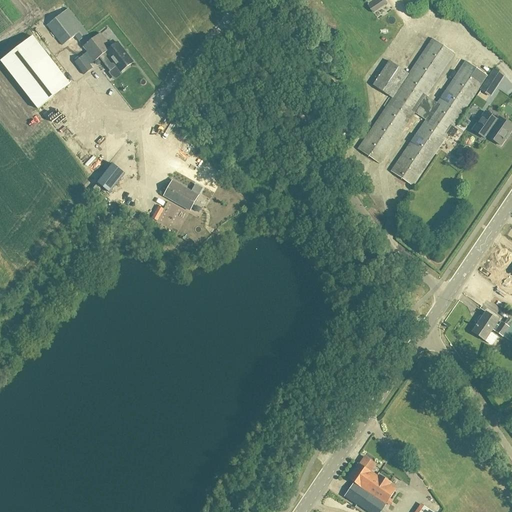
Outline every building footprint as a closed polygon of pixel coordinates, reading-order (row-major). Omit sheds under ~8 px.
[(373,13),(387,4),(384,0),(374,0),(368,5),(373,13)] [(79,42),(84,38),(89,34),(68,8),(46,25),(62,45),(74,36),(79,42)] [(121,72),(133,62),(118,43),(112,47),(101,33),(83,47),(95,62),(99,58),(110,72),(116,67),(121,72)] [(3,59),(0,61),(38,109),(39,108),(70,84),(33,36),(3,59)] [(391,171),(414,187),(450,133),(454,136),(459,129),(455,126),(488,76),(465,60),(437,103),(427,96),(455,54),(432,38),(408,74),(388,60),(372,84),(391,98),(357,149),(380,164),(415,113),(425,120),(391,171)] [(84,75),(94,67),(84,55),(74,62),(84,75)] [(497,84),(488,79),(485,84),(494,89),(497,84)] [(488,106),(495,93),(490,90),(483,102),(488,106)] [(501,146),(511,129),(511,126),(499,117),(497,120),(486,112),(473,130),(485,139),(487,136),(501,146)] [(349,135),(354,131),(350,124),(344,127),(349,135)] [(112,163),(97,182),(110,193),(125,174),(112,163)] [(164,195),(178,203),(189,209),(197,195),(172,180),(164,195)] [(166,224),(170,216),(163,211),(158,219),(166,224)] [(490,344),(492,344),(493,343),(497,337),(498,337),(490,332),(493,329),(503,336),(509,327),(503,323),(500,327),(496,324),(499,320),(487,312),(473,332),(490,344)] [(357,505),(357,504),(376,476),(359,464),(339,493),(357,505)] [(376,476),(357,504),(369,511),(380,511),(396,489),(390,485),(391,483),(380,475),(379,477),(376,476)]
